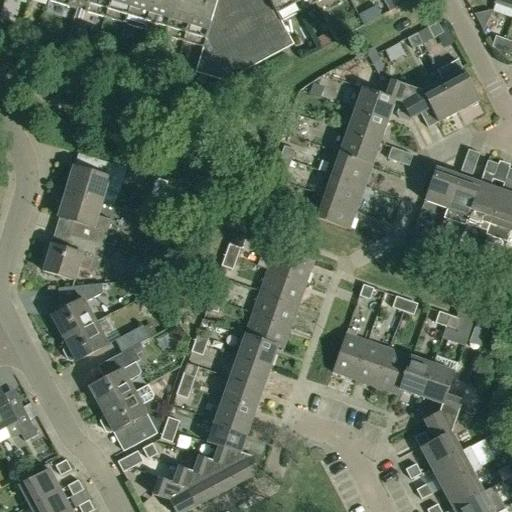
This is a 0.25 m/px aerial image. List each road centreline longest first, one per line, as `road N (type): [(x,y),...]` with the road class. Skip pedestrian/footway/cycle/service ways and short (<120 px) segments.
road 1 (residential): [(511,132),(468,137),(422,162),(395,239),(345,265),(293,416)]
road 2 (residential): [(121,511),(19,346)]
road 3 (residential): [(0,273),(25,170),(0,117)]
road 4 (residential): [(511,121),(446,0)]
road 5 (residential): [(379,511),(337,432),(293,416)]
road 6 (residential): [(215,511),(271,478),(293,416)]
